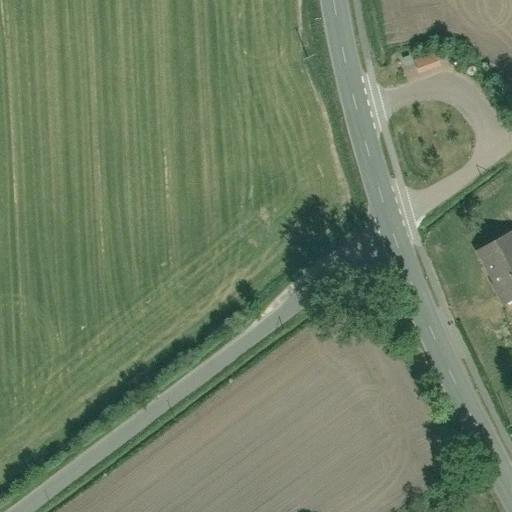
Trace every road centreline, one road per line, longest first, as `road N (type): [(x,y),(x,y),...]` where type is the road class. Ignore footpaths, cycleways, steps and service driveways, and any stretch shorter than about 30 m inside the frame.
road 1 (unclassified): [(19,511),(392,230)]
road 2 (tertiary): [(511,489),(437,348),(392,230)]
road 3 (tertiary): [(392,230),(357,117),(334,0)]
road 4 (residential): [(392,230),(511,139)]
